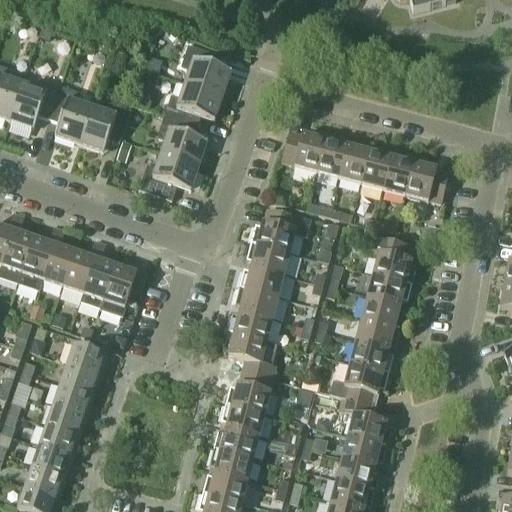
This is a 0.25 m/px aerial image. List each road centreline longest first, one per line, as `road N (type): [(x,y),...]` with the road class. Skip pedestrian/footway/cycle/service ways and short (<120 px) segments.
road 1 (residential): [(466,511),(482,421),(461,342),(495,151)]
road 2 (residential): [(495,151),(257,89)]
road 3 (residential): [(193,247),(0,180)]
road 4 (residential): [(257,89),(210,246),(193,247)]
road 5 (residential): [(193,247),(153,364)]
